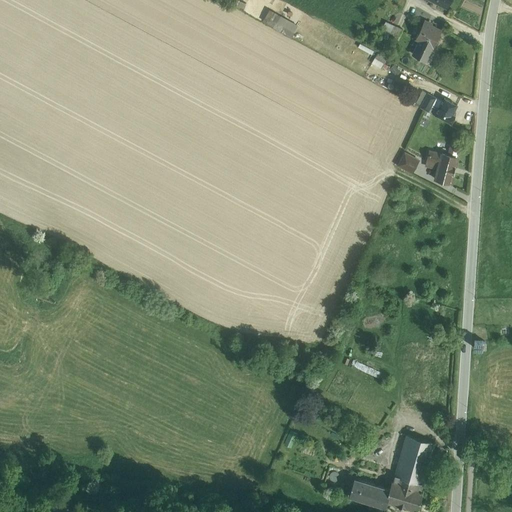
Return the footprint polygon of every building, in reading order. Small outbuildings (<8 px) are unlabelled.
[(451,0),(431,0),(447,8),(451,0)] [(280,16),(269,10),(263,20),(274,26),(273,27),(291,37),(295,31),(277,22),(280,16)] [(432,24),(424,21),(416,38),(420,40),(413,54),(427,60),(433,47),(434,47),(442,30),(431,25),(432,24)] [(387,22),(378,40),(385,44),(388,37),(393,25),(387,22)] [(402,29),(393,25),(388,37),(397,41),(402,29)] [(387,59),(377,54),(372,63),(381,68),(387,59)] [(428,93),(420,107),(428,111),(436,97),(428,93)] [(436,97),(428,111),(451,123),(455,116),(453,115),(455,111),(454,110),(457,105),(444,98),(443,101),(436,97)] [(447,155),(442,153),(442,154),(429,151),(427,161),(439,164),(435,179),(451,183),(451,182),(453,174),(454,174),(456,166),(455,166),(457,159),(458,159),(458,158),(456,157),(458,149),(457,147),(451,146),(449,147),(447,155)] [(419,160),(405,152),(398,165),(412,172),(419,160)] [(447,352),(406,346),(405,360),(423,363),(419,395),(406,392),(404,407),(440,414),(447,352)] [(435,444),(407,436),(395,477),(423,485),(435,444)] [(389,490),(355,480),(356,477),(350,475),(344,496),(370,503),(385,508),(387,503),(385,502),(389,490)] [(395,477),(394,476),(389,490),(385,502),(387,503),(417,511),(423,491),(421,491),(423,485),(395,477)] [(384,511),(385,508),(370,503),(368,511),(372,511),(384,511)]
